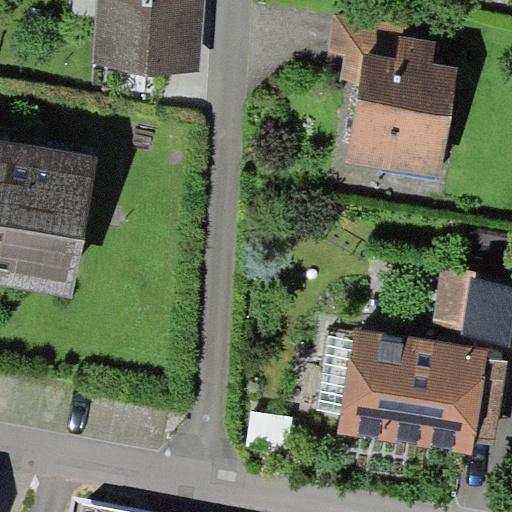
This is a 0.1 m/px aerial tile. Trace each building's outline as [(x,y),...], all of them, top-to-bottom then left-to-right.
[(73,0),(73,14),(97,15),(97,0),(73,0)] [(97,0),(97,15),(93,65),(202,73),(206,0),(97,0)] [(402,27),(335,16),(329,55),(345,57),(341,82),(360,85),(365,52),(397,58),(400,36),(402,27)] [(397,58),(365,52),(360,85),(347,164),(440,179),(458,66),(433,62),(437,41),(400,36),(397,58)] [(99,157),(0,139),(0,284),(74,297),(99,157)] [(464,332),(472,278),(473,272),(441,268),(433,328),(464,332)] [(511,284),(472,278),(464,332),(463,337),(511,344),(511,284)] [(472,454),(474,441),(487,358),(488,349),(355,329),(354,335),(342,415),(339,434),(472,454)] [(342,415),(354,335),(330,331),(318,411),(342,415)] [(508,362),(487,358),(474,441),(495,445),(508,362)] [(151,511),(78,498),(75,511),(151,511)]
